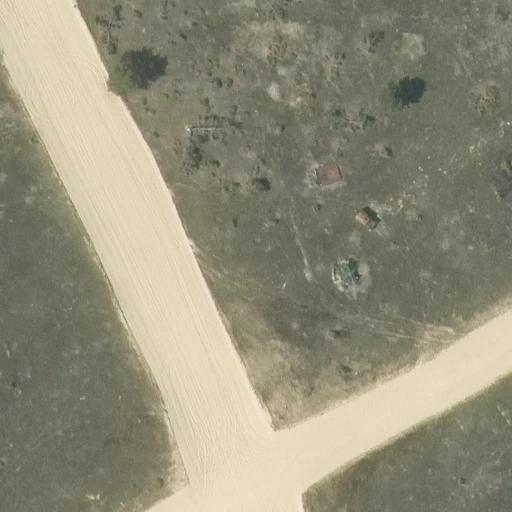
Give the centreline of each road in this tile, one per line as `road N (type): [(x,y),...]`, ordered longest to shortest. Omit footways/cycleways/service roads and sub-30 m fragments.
road 1 (track): [(261,511),(31,0)]
road 2 (track): [(511,345),(210,511)]
